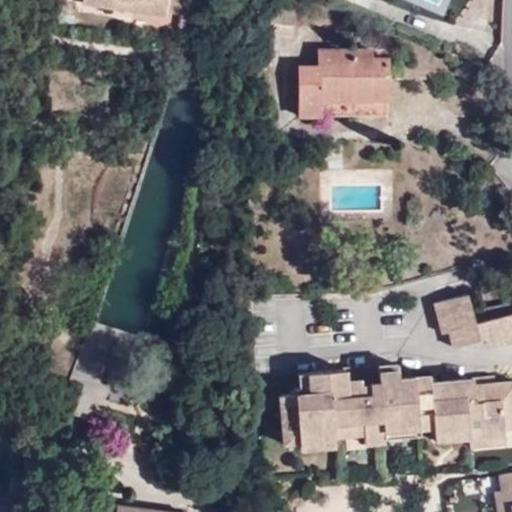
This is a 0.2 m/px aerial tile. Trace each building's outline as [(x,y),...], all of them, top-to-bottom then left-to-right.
[(167,18),(169,0),(83,0),(83,5),(167,18)] [(288,40),(288,10),(259,9),(258,39),(288,40)] [(386,59),(371,59),(371,63),(354,63),(355,51),(318,50),(318,68),(299,68),(298,117),(319,117),(320,102),(370,102),(371,80),(386,81),(386,59)] [(371,63),(371,59),(371,51),(355,51),(354,63),(371,63)] [(386,117),(386,81),(371,80),(370,102),(320,102),(319,117),(386,117)] [(260,212),(260,189),(248,189),(246,211),(260,212)] [(511,315),(473,326),(465,297),(430,304),(439,336),(446,335),(450,350),(481,342),(486,349),(490,349),(511,343),(511,315)] [(483,438),(505,438),(505,430),(511,429),(511,382),(496,384),(495,379),(479,380),(479,386),(465,387),(464,381),(429,384),(429,378),(398,380),(397,366),(377,368),(378,376),(369,377),(369,392),(359,392),(357,370),(307,374),(308,389),(298,390),(293,390),(293,394),(277,396),(282,445),(297,444),(298,447),(334,444),(334,436),(362,435),(383,435),(382,426),(393,425),(394,427),(418,426),(419,431),(433,430),(433,434),(455,433),(454,427),(467,427),(468,431),(482,431),(483,438)] [(378,376),(377,368),(357,370),(359,392),(369,392),(369,377),(378,376)] [(297,375),(298,390),(308,389),(307,374),(297,375)] [(78,399),(81,388),(81,386),(64,382),(61,394),(78,399)] [(104,427),(110,407),(112,398),(81,388),(78,399),(73,417),(104,427)] [(419,436),(419,431),(418,426),(394,427),(393,425),(382,426),(383,435),(383,438),(419,436)] [(468,439),(468,431),(467,427),(454,427),(455,433),(433,434),(433,441),(468,439)] [(505,444),(505,438),(483,438),(482,431),(468,431),(468,439),(469,447),(505,444)] [(383,443),(383,438),(383,435),(362,435),(363,444),(383,443)] [(511,511),(511,473),(497,476),(499,492),(507,491),(510,506),(501,508),(501,511),(511,511)] [(507,491),(499,492),(492,494),(494,511),(501,511),(501,508),(510,506),(507,491)]
